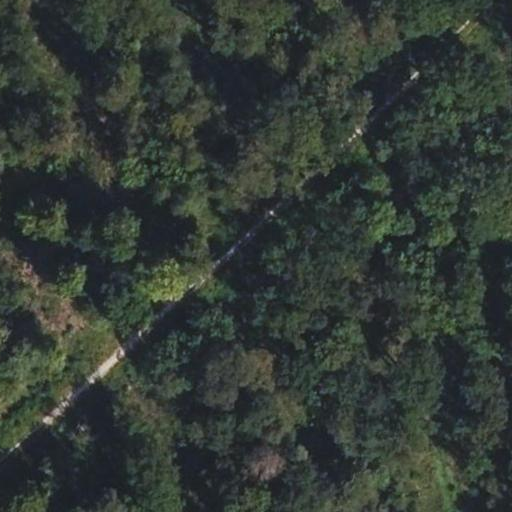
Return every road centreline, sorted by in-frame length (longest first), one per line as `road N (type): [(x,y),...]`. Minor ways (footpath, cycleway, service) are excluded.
road 1 (track): [(499,0),(0,469)]
road 2 (track): [(0,274),(511,378)]
